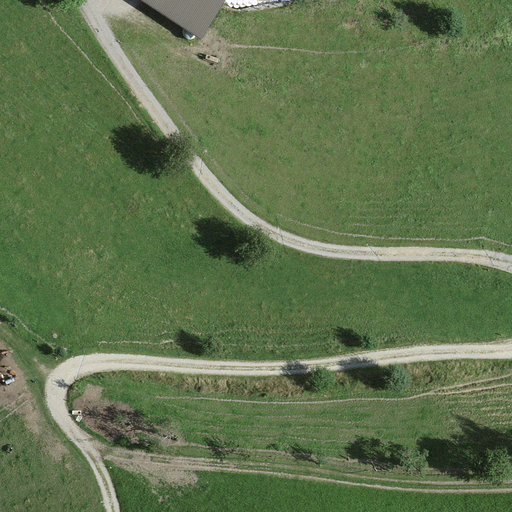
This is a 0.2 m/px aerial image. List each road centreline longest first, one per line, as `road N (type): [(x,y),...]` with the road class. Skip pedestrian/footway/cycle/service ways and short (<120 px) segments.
road 1 (track): [(85,0),(219,197),(257,231),(324,254),(511,271)]
road 2 (track): [(511,353),(302,372),(101,366),(62,386)]
road 3 (track): [(511,491),(422,493),(93,454)]
road 4 (track): [(62,386),(58,405),(93,454),(110,511)]
